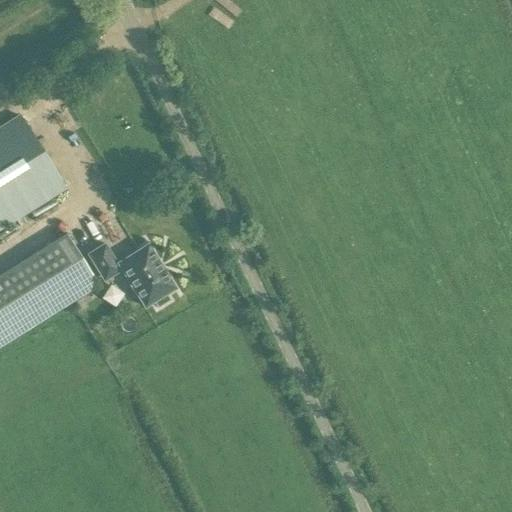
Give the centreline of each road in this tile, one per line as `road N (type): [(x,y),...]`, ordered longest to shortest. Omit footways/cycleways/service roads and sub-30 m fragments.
road 1 (tertiary): [(362,511),(118,0)]
road 2 (track): [(0,110),(131,28)]
